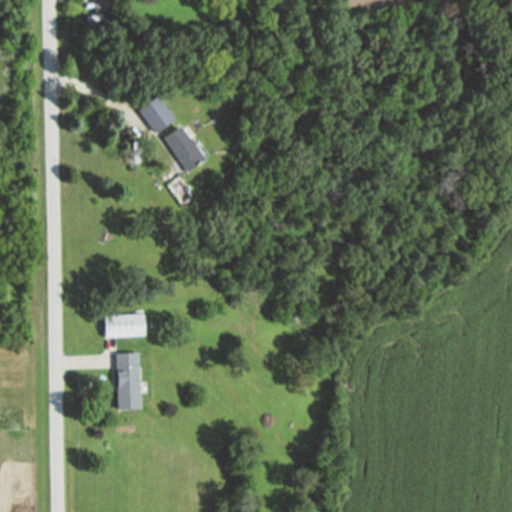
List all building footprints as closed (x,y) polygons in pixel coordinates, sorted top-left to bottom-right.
[(92,0),(95,13),(114,9),(112,0),(92,0)] [(155,96),(139,108),(155,131),(171,119),(155,96)] [(178,124),(159,138),(185,172),(204,159),(178,124)] [(143,312),(144,334),(105,336),(104,314),(143,312)] [(113,353),(115,408),(137,408),(136,352),(113,353)]
